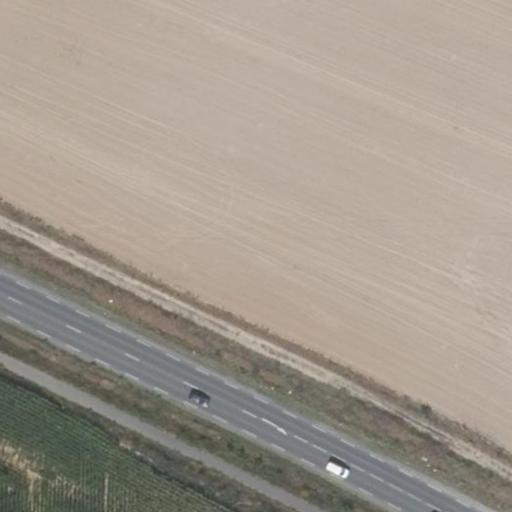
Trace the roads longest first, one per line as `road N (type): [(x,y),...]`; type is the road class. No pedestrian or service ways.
road 1 (track): [(0,225),(511,475)]
road 2 (secondary): [(443,511),(0,292)]
